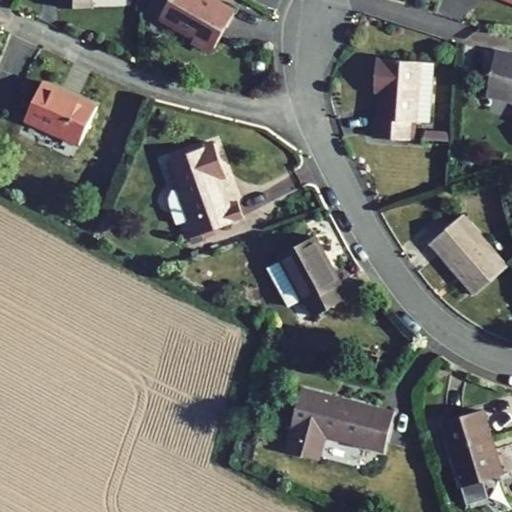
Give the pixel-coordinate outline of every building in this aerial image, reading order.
[(194,37),(196,47),(204,52),(214,48),(222,34),(218,32),(222,24),(227,27),(235,12),(214,0),(169,0),(159,17),(194,37)] [(511,55),(494,52),(486,95),(511,99),(511,55)] [(374,119),(372,137),(410,140),(411,122),(437,124),(440,80),(414,78),(415,63),(377,59),(375,92),(381,93),(378,119),(374,119)] [(440,80),(441,65),(415,63),(414,78),(440,80)] [(42,82),(25,119),(80,145),(97,107),(42,82)] [(178,224),(184,240),(190,238),(204,233),(244,218),(238,201),(227,205),(220,185),(217,186),(215,180),(226,176),(214,143),(167,160),(178,189),(189,220),(178,224)] [(172,191),(169,199),(178,224),(189,220),(178,189),(172,191)] [(430,244),(474,295),(508,266),(464,215),(430,244)] [(190,238),(192,245),(206,240),(204,233),(190,238)] [(267,268),(289,308),(291,307),(303,301),(305,304),(306,303),(312,314),(313,316),(344,299),(337,286),(341,284),(315,235),(278,256),(280,260),(267,268)] [(291,307),(298,321),(312,314),(306,303),(305,304),(303,301),(291,307)] [(368,351),(364,367),(376,370),(380,354),(368,351)] [(302,386),(285,450),(319,459),(325,435),(383,451),(394,411),(302,386)] [(442,424),(460,483),(482,477),(497,472),(488,446),(491,445),(481,412),(442,424)] [(248,443),(245,454),(252,456),(255,445),(248,443)] [(482,477),(460,483),(465,498),(473,503),(482,500),(487,492),(482,477)]
